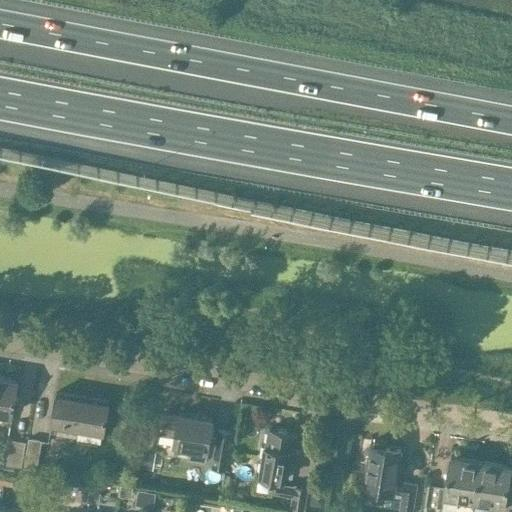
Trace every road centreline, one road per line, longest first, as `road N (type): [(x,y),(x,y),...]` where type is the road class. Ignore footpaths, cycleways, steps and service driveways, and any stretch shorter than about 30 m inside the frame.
road 1 (motorway): [(511,121),(0,23)]
road 2 (motorway): [(0,98),(511,190)]
road 3 (residential): [(511,424),(0,339)]
